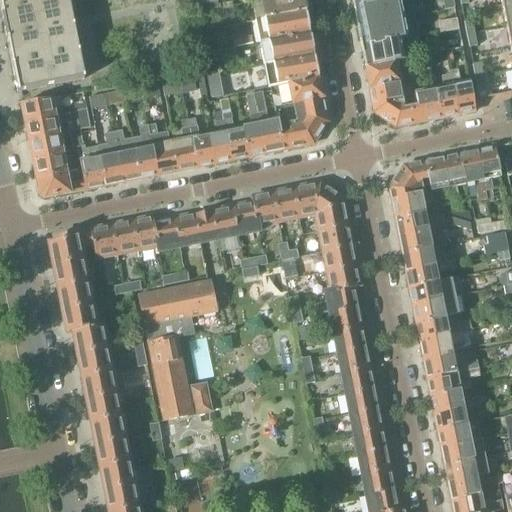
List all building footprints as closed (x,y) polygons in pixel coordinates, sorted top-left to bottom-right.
[(0,0),(0,8),(17,94),(72,83),(54,0),(0,0)] [(301,0),(249,0),(254,21),(304,11),(301,0)] [(350,0),(352,8),(396,0),(350,0)] [(404,6),(403,0),(396,0),(352,8),(356,28),(404,19),(402,7),(404,6)] [(453,8),(451,0),(444,0),(446,9),(453,8)] [(511,3),(501,6),(505,27),(511,25),(511,3)] [(308,34),(304,11),(254,21),(258,43),(308,34)] [(414,17),(404,19),(356,28),(361,49),(412,39),(417,37),(414,17)] [(203,20),(205,32),(214,30),(212,18),(203,20)] [(457,31),(456,19),(437,22),(439,33),(457,31)] [(472,21),(464,22),(466,35),(474,33),(472,21)] [(477,46),(474,33),(466,35),(469,47),(477,46)] [(308,34),(258,43),(263,65),(312,56),(308,34)] [(250,36),(235,39),(237,48),(252,45),(250,36)] [(413,46),(412,39),(361,49),(365,68),(396,62),(412,59),(409,47),(413,46)] [(233,49),(212,53),(211,53),(213,62),(234,58),(233,49)] [(451,51),(443,52),(445,62),(452,61),(451,51)] [(445,62),(443,52),(427,56),(429,65),(440,62),(440,63),(445,62)] [(312,56),(263,65),(267,88),(285,84),(317,78),(312,56)] [(396,62),(365,68),(369,91),(399,85),(401,85),(396,62)] [(480,63),(472,65),(474,77),(482,75),(480,63)] [(428,68),(406,73),(409,83),(430,78),(428,68)] [(448,75),(455,116),(473,112),(468,82),(459,83),(457,74),(448,75)] [(455,116),(448,75),(440,77),(442,87),(432,89),(438,119),(455,116)] [(485,88),(482,75),(474,77),(477,90),(485,88)] [(193,77),(178,80),(180,94),(196,91),(193,77)] [(218,77),(206,79),(211,101),(222,99),(218,77)] [(317,78),(285,84),(289,104),(321,97),(318,81),(317,82),(317,78)] [(180,94),(178,80),(160,83),(163,97),(180,94)] [(156,84),(139,87),(142,100),(158,96),(156,84)] [(402,103),(399,85),(369,91),(372,109),(402,103)] [(142,100),(139,87),(122,91),(124,104),(142,100)] [(438,119),(432,89),(413,92),(415,106),(418,123),(438,119)] [(124,104),(122,91),(105,94),(107,107),(124,104)] [(107,107),(105,94),(88,97),(90,110),(107,107)] [(262,96),(253,97),(264,154),(282,150),(277,126),(276,121),(267,122),(262,96)] [(278,98),(271,96),(273,107),(280,106),(278,98)] [(264,154),(253,97),(245,99),(250,126),(241,127),(247,157),(264,154)] [(292,111),(284,112),(287,124),(325,117),(321,97),(289,104),(290,107),(291,106),(292,111)] [(23,121),(64,114),(62,106),(52,108),(49,98),(20,104),(23,121)] [(229,111),(227,100),(219,102),(221,112),(221,113),(229,111)] [(72,104),(73,112),(85,110),(85,109),(84,102),(72,104)] [(402,103),(372,109),(372,113),(395,128),(418,123),(415,106),(403,108),(402,103)] [(85,110),(73,112),(77,130),(78,130),(88,128),(87,119),(85,110)] [(216,133),(207,135),(213,165),(230,161),(221,115),(221,113),(221,112),(212,114),(216,133)] [(229,113),(221,115),(230,161),(247,157),(241,127),(232,129),(230,114),(229,113)] [(66,123),(64,114),(23,121),(27,139),(59,133),(57,125),(66,123)] [(287,124),(277,126),(282,150),(311,144),(326,123),(326,122),(325,117),(287,124)] [(213,165),(207,135),(198,136),(194,118),(186,119),(195,168),(213,165)] [(180,130),(170,132),(172,142),(170,142),(176,172),(178,172),(195,168),(186,119),(178,121),(180,130)] [(154,124),(146,126),(156,176),(174,172),(176,172),(170,142),(169,142),(167,132),(156,134),(154,124)] [(156,176),(146,126),(137,128),(139,137),(131,139),(138,180),(156,176)] [(77,130),(68,132),(70,143),(80,141),(78,130),(77,130)] [(121,131),(112,133),(121,183),(138,180),(131,139),(123,140),(121,131)] [(59,133),(27,139),(31,159),(63,153),(59,133)] [(121,183),(112,133),(103,134),(105,144),(96,146),(96,148),(104,187),(121,183)] [(80,141),(70,143),(71,150),(81,148),(80,141)] [(104,187),(96,148),(87,150),(88,158),(78,160),(82,180),(84,191),(104,187)] [(499,179),(494,149),(476,153),(484,192),(492,190),(490,180),(499,179)] [(63,153),(31,159),(35,179),(67,172),(63,153)] [(484,192),(476,153),(458,156),(464,185),(473,184),(476,202),(485,200),(484,192)] [(464,185),(458,156),(441,160),(449,199),(457,197),(455,187),(464,185)] [(449,199),(441,160),(423,163),(426,181),(429,192),(439,190),(440,200),(449,199)] [(423,163),(423,162),(402,167),(388,188),(390,201),(421,195),(422,195),(422,194),(419,182),(426,181),(423,163)] [(84,191),(82,180),(69,183),(67,172),(35,179),(38,195),(43,199),(84,191)] [(319,183),(292,189),(299,220),(312,218),(329,190),(319,183)] [(289,189),(271,193),(278,225),(296,221),(299,220),(292,189),(289,189)] [(329,190),(312,218),(315,232),(346,226),(340,197),(329,190)] [(422,195),(421,195),(390,201),(394,219),(424,214),(422,204),(431,203),(429,192),(422,194),(422,195)] [(269,193),(250,197),(252,203),(257,229),(275,225),(278,225),(271,193),(269,193)] [(232,207),(231,207),(237,239),(258,235),(257,229),(252,203),(232,207)] [(231,207),(193,215),(196,231),(213,227),(217,243),(237,239),(231,207)] [(457,217),(459,209),(450,207),(448,214),(457,217)] [(468,212),(459,209),(457,217),(469,220),(470,217),(468,212)] [(426,222),(424,214),(394,219),(398,237),(437,229),(436,221),(426,222)] [(193,215),(173,219),(179,251),(217,243),(213,227),(196,231),(193,215)] [(151,217),(130,221),(136,253),(157,249),(152,223),(151,217)] [(458,228),(460,220),(451,217),(449,225),(458,228)] [(492,232),(490,223),(489,218),(474,221),(476,233),(477,234),(492,232)] [(168,220),(152,223),(157,249),(158,255),(179,251),(173,219),(168,220)] [(469,223),(460,220),(458,228),(470,232),(469,223)] [(509,228),(507,220),(497,222),(490,223),(492,232),(509,228)] [(130,221),(109,225),(115,257),(136,253),(130,221)] [(88,232),(82,233),(85,250),(92,249),(94,261),(115,257),(109,225),(88,230),(88,232)] [(346,226),(315,232),(319,251),(350,245),(346,230),(346,226)] [(437,229),(398,237),(397,237),(401,254),(431,248),(429,239),(439,237),(437,229)] [(53,241),(47,242),(52,265),(83,259),(82,251),(85,250),(82,233),(76,234),(75,232),(52,237),(53,241)] [(507,250),(505,242),(494,244),(496,253),(507,250)] [(277,245),(279,253),(288,251),(286,243),(277,245)] [(350,245),(319,251),(323,272),(354,266),(352,259),(350,245)] [(451,253),(442,255),(441,246),(431,248),(401,254),(405,271),(453,262),(451,253)] [(296,250),(288,251),(289,261),(297,259),(296,250)] [(509,259),(507,250),(496,253),(497,261),(509,259)] [(289,261),(288,251),(279,253),(280,262),(289,261)] [(264,256),(256,257),(258,267),(266,266),(264,256)] [(258,267),(256,257),(247,259),(249,269),(258,267)] [(83,259),(52,265),(55,281),(93,273),(92,268),(91,268),(85,269),(83,259)] [(249,269),(247,259),(238,261),(240,271),(249,269)] [(454,270),(453,262),(405,271),(408,288),(438,282),(436,273),(446,271),(454,270)] [(354,266),(323,272),(328,293),(352,288),(358,287),(354,266)] [(186,272),(178,273),(179,283),(188,282),(186,272)] [(257,272),(241,275),(243,284),(259,280),(257,272)] [(93,273),(55,281),(60,308),(92,302),(88,282),(95,281),(93,273)] [(179,283),(178,273),(169,275),(171,285),(179,283)] [(171,285),(169,275),(160,277),(162,287),(171,285)] [(511,277),(511,276),(500,278),(502,287),(511,285),(511,277)] [(139,291),(137,281),(130,283),(132,293),(139,291)] [(143,328),(190,318),(215,313),(209,281),(136,296),(142,328),(143,328)] [(438,282),(408,288),(411,306),(412,306),(460,296),(458,287),(439,291),(438,282)] [(132,293),(130,283),(121,285),(123,294),(132,293)] [(123,294),(121,285),(113,286),(115,296),(123,294)] [(511,293),(511,285),(502,287),(504,296),(511,293)] [(352,288),(328,293),(321,294),(325,314),(325,315),(356,309),(355,307),(352,288)] [(463,313),(460,296),(412,306),(415,323),(445,317),(463,313)] [(297,297),(287,299),(289,307),(299,305),(297,297)] [(97,325),(96,322),(92,302),(60,308),(65,333),(71,332),(102,326),(102,324),(97,325)] [(301,314),(299,305),(289,307),(291,316),(301,314)] [(356,309),(325,315),(329,333),(330,335),(360,329),(356,309)] [(302,321),(301,314),(291,316),(293,324),(294,323),(302,321)] [(446,325),(445,317),(415,323),(419,341),(436,337),(468,330),(470,330),(468,321),(446,325)] [(193,335),(190,318),(143,328),(162,421),(192,415),(187,389),(186,389),(176,338),(193,335)] [(106,346),(102,326),(71,332),(75,353),(106,346)] [(309,327),(296,330),(298,342),(312,339),(309,327)] [(360,329),(330,335),(330,337),(334,356),(364,350),(360,329)] [(436,337),(419,341),(418,341),(421,357),(451,351),(450,344),(475,338),(473,329),(470,330),(468,330),(436,337)] [(143,349),(141,340),(131,341),(133,351),(143,349)] [(106,346),(75,353),(81,379),(112,373),(106,346)] [(145,358),(143,349),(133,351),(135,359),(145,358)] [(364,350),(334,356),(338,376),(368,370),(364,350)] [(451,351),(421,357),(426,379),(477,369),(476,362),(464,365),(462,355),(452,356),(451,351)] [(309,357),(299,359),(301,367),(311,366),(309,357)] [(146,366),(145,358),(135,359),(137,368),(146,366)] [(313,374),(311,366),(301,367),(303,376),(313,374)] [(477,369),(426,379),(429,397),(430,396),(459,391),(469,389),(467,379),(478,377),(477,369)] [(368,370),(338,376),(342,397),(372,391),(368,370)] [(112,373),(81,379),(87,411),(118,405),(112,373)] [(314,383),(313,374),(303,376),(305,385),(314,383)] [(204,385),(187,389),(192,415),(209,412),(204,385)] [(372,391),(342,397),(346,417),(376,411),(372,391)] [(479,396),(470,398),(461,400),(459,391),(430,396),(433,413),(472,405),(479,403),(481,403),(479,396)] [(479,403),(472,405),(433,413),(432,413),(436,431),(437,430),(466,425),(475,423),(481,422),(479,413),(481,412),(479,403)] [(118,405),(87,411),(92,436),(123,430),(118,405)] [(376,411),(346,417),(350,438),(381,432),(376,411)] [(511,433),(511,415),(502,418),(505,435),(511,433)] [(321,417),(311,419),(313,428),(323,426),(321,417)] [(159,431),(157,423),(148,425),(150,434),(159,431)] [(475,423),(466,425),(437,430),(440,448),(479,441),(475,423)] [(324,435),(323,426),(313,428),(315,437),(324,435)] [(123,430),(92,436),(96,458),(128,452),(123,430)] [(161,440),(159,431),(150,434),(151,442),(161,440)] [(385,452),(381,432),(350,438),(354,458),(385,452)] [(326,444),(324,435),(315,437),(316,446),(326,444)] [(483,458),(479,441),(440,448),(444,466),(473,460),(483,458)] [(128,452),(96,458),(102,484),(133,478),(128,452)] [(389,473),(385,452),(354,458),(358,479),(389,473)] [(483,458),(473,460),(444,466),(443,466),(446,483),(447,483),(486,475),(483,458)] [(181,459),(167,461),(170,473),(183,470),(181,459)] [(181,482),(179,472),(171,474),(173,484),(181,482)] [(393,493),(389,473),(358,479),(362,499),(393,493)] [(488,483),(486,475),(447,483),(450,500),(480,494),(478,485),(488,483)] [(138,504),(133,478),(102,484),(107,511),(138,504)] [(334,478),(323,480),(325,489),(335,487),(334,478)] [(511,511),(511,486),(511,487),(511,492),(511,496),(503,498),(506,511),(511,511)] [(337,495),(335,487),(325,489),(327,497),(337,495)] [(396,511),(393,494),(393,493),(362,499),(364,511),(396,511)] [(502,510),(500,500),(482,504),(480,494),(450,500),(452,511),(492,511),(493,511),(502,510)] [(339,505),(337,495),(327,497),(329,507),(339,505)] [(173,498),(171,498),(163,499),(165,509),(174,507),(173,498)]
